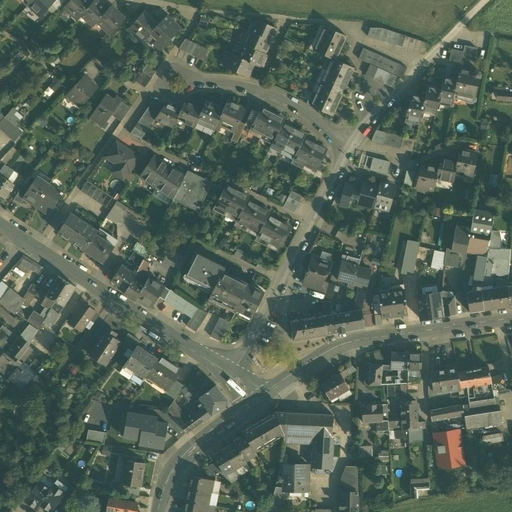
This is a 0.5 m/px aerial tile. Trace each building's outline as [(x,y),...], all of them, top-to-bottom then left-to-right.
[(28,6),(40,18),(52,5),(56,0),(33,0),(29,5),(28,6)] [(63,0),(56,0),(52,5),(56,9),(64,1),(63,0)] [(65,0),(64,1),(56,9),(60,13),(65,8),(66,9),(74,1),(73,0),(65,0)] [(91,5),(85,0),(74,0),(74,1),(66,9),(77,20),(81,15),(91,5)] [(106,12),(95,0),(91,5),(81,15),(93,26),(97,22),(106,12)] [(123,18),(111,7),(106,12),(97,22),(109,32),(117,24),(123,18)] [(158,25),(145,13),(130,29),(135,34),(136,33),(144,40),(147,37),(158,25)] [(180,29),(166,16),(158,25),(147,37),(160,50),(180,29)] [(276,29),(257,20),(252,33),(270,42),(276,29)] [(122,28),(117,24),(109,32),(114,37),(122,28)] [(346,36),(329,28),(324,26),(319,39),(341,49),(346,36)] [(376,28),(370,28),(367,37),(373,38),(376,28)] [(376,28),(373,38),(379,40),(382,29),(376,28)] [(388,31),(382,29),(379,40),(384,42),(388,31)] [(394,33),(388,31),(384,42),(390,44),(394,33)] [(252,33),(249,32),(243,44),(245,46),(265,54),(270,42),(252,33)] [(400,34),(394,33),(390,44),(396,46),(400,34)] [(405,36),(400,34),(396,46),(402,48),(405,36)] [(405,36),(402,48),(407,50),(411,38),(405,36)] [(417,40),(411,38),(407,50),(413,51),(417,40)] [(185,39),(180,46),(179,49),(186,53),(191,42),(185,39)] [(341,49),(319,39),(313,50),(332,59),(335,60),(341,49)] [(422,42),(417,40),(413,51),(419,53),(422,42)] [(191,42),(186,53),(191,55),(196,44),(191,42)] [(428,44),(422,42),(419,53),(424,55),(428,44)] [(202,47),(196,44),(191,55),(197,58),(202,47)] [(265,54),(245,46),(240,58),(254,65),(261,68),(267,55),(265,54)] [(470,47),(465,46),(463,52),(462,58),(468,59),(470,47)] [(202,47),(197,58),(203,61),(208,50),(202,47)] [(476,48),(470,47),(468,59),(474,60),(476,48)] [(369,51),(363,48),(358,59),(364,62),(369,51)] [(457,50),(452,49),(449,61),(455,62),(457,50)] [(463,52),(457,50),(455,62),(461,63),(462,58),(463,52)] [(374,53),(369,51),(364,62),(369,64),(374,53)] [(161,58),(155,53),(147,65),(157,71),(164,61),(161,58)] [(380,56),(374,53),(369,64),(370,64),(375,67),(380,56)] [(240,58),(231,54),(225,67),(248,77),(254,65),(240,58)] [(385,58),(380,56),(375,67),(379,69),(380,69),(385,58)] [(391,61),(385,58),(380,69),(384,71),(386,72),(391,61)] [(335,60),(332,59),(326,70),(348,80),(353,68),(335,60)] [(396,63),(391,61),(386,72),(388,73),(391,74),(396,63)] [(396,63),(391,74),(396,77),(401,66),(396,63)] [(375,67),(370,64),(365,75),(370,77),(375,67)] [(157,71),(147,65),(142,72),(152,78),(157,71)] [(401,66),(396,77),(397,77),(402,79),(407,68),(401,66)] [(379,69),(375,67),(370,77),(374,80),(379,69)] [(380,69),(379,69),(374,80),(379,82),(384,71),(380,69)] [(473,72),(459,69),(457,81),(454,95),(464,97),(466,96),(472,98),(474,96),(475,92),(476,87),(478,79),(480,78),(481,75),(479,72),(475,71),(473,72)] [(348,80),(326,70),(321,82),(342,92),(348,80)] [(386,72),(384,71),(379,82),(383,84),(388,73),(386,72)] [(152,78),(142,72),(135,81),(145,88),(152,78)] [(391,74),(388,73),(383,84),(393,88),(397,77),(396,77),(391,74)] [(84,77),(68,96),(74,101),(76,98),(83,103),(96,88),(84,77)] [(44,92),(51,97),(61,82),(55,78),(44,92)] [(443,78),(441,89),(441,90),(439,101),(452,104),(454,95),(457,81),(443,78)] [(342,92),(321,82),(316,94),(337,104),(342,92)] [(441,89),(427,87),(427,88),(425,98),(425,99),(422,110),(436,113),(439,101),(441,90),(441,89)] [(337,104),(316,94),(310,106),(332,115),(337,104)] [(113,101),(106,95),(89,118),(97,124),(101,119),(106,123),(111,115),(116,109),(121,102),(115,98),(113,101)] [(425,98),(411,96),(406,119),(420,122),(422,110),(425,99),(425,98)] [(160,101),(155,98),(148,107),(153,111),(160,101)] [(160,101),(153,111),(158,114),(166,104),(161,100),(160,101)] [(203,109),(185,101),(181,110),(178,116),(185,120),(184,123),(194,128),(198,119),(203,109)] [(245,109),(228,101),(224,110),(217,124),(234,132),(239,122),(245,109)] [(121,102),(116,109),(126,116),(131,109),(121,102)] [(224,110),(206,102),(203,109),(198,119),(205,122),(204,126),(214,131),(217,124),(224,110)] [(181,110),(166,103),(166,104),(158,114),(155,119),(154,120),(172,129),(178,116),(181,110)] [(153,111),(148,107),(145,112),(155,119),(158,114),(153,111)] [(273,113),(261,107),(258,113),(250,128),(262,134),(273,113)] [(126,116),(116,109),(111,115),(121,123),(126,116)] [(245,124),(245,125),(250,128),(258,113),(252,110),(245,124)] [(145,112),(141,118),(151,124),(154,120),(155,119),(145,112)] [(273,113),(262,134),(274,140),(283,123),(285,119),(273,113)] [(22,133),(5,117),(0,122),(0,128),(14,142),(22,133)] [(151,124),(141,118),(138,122),(148,129),(151,124)] [(148,129),(138,122),(135,127),(145,134),(148,129)] [(245,124),(239,122),(234,132),(230,140),(237,143),(245,125),(245,124)] [(283,123),(274,140),(272,144),(284,149),(294,129),(283,123)] [(145,134),(135,127),(130,134),(134,136),(135,137),(141,140),(145,134)] [(306,135),(294,129),(284,149),(295,155),(304,138),(306,135)] [(386,133),(376,130),(371,142),(383,144),(386,133)] [(387,133),(386,133),(383,144),(389,146),(392,134),(387,133)] [(392,134),(389,146),(394,147),(397,136),(392,134)] [(397,136),(394,147),(400,149),(403,137),(397,136)] [(409,139),(403,137),(400,149),(406,150),(409,139)] [(316,144),(304,138),(295,155),(293,159),(305,165),(316,144)] [(415,140),(409,139),(406,150),(412,152),(415,140)] [(138,157),(116,142),(107,157),(118,164),(112,172),(123,179),(128,171),(129,172),(138,157)] [(327,150),(316,144),(305,165),(315,171),(316,171),(320,163),(327,150)] [(460,150),(457,163),(454,176),(455,176),(456,170),(464,172),(464,175),(472,177),(477,154),(460,150)] [(170,167),(154,156),(140,177),(156,188),(170,167)] [(364,169),(367,157),(361,156),(359,167),(364,169)] [(370,170),(373,159),(367,157),(364,169),(370,170)] [(379,160),(373,159),(370,170),(376,172),(379,160)] [(457,163),(440,159),(438,168),(436,179),(453,182),(454,176),(457,163)] [(385,161),(379,160),(376,172),(382,173),(385,161)] [(391,163),(385,161),(382,173),(387,175),(391,163)] [(325,165),(320,163),(316,171),(315,171),(313,175),(319,178),(325,165)] [(396,164),(391,163),(387,175),(393,176),(396,164)] [(13,171),(4,165),(1,169),(10,175),(13,171)] [(438,168),(423,165),(419,181),(423,182),(422,188),(433,191),(436,179),(438,168)] [(170,167),(156,188),(173,199),(174,199),(185,177),(170,167)] [(10,175),(1,169),(0,170),(0,175),(7,180),(10,175)] [(211,183),(187,171),(185,177),(174,199),(198,210),(211,183)] [(412,187),(415,173),(407,171),(404,185),(412,187)] [(489,183),(496,185),(499,175),(491,173),(489,183)] [(7,180),(0,175),(0,195),(4,198),(13,184),(7,180)] [(27,190),(22,198),(23,199),(35,206),(47,187),(35,179),(27,190)] [(87,181),(80,191),(85,194),(92,184),(87,181)] [(380,187),(363,182),(360,193),(352,191),(354,186),(345,183),(339,206),(348,208),(351,197),(358,199),(356,208),(364,211),(365,207),(374,209),(374,207),(380,187)] [(391,185),(381,182),(380,187),(374,207),(388,211),(391,200),(394,190),(391,185)] [(47,187),(35,206),(47,215),(48,215),(54,206),(62,193),(49,184),(47,187)] [(97,187),(92,184),(85,194),(90,197),(97,187)] [(237,191),(225,185),(215,206),(227,212),(237,191)] [(27,190),(22,186),(13,199),(20,203),(23,199),(22,198),(27,190)] [(102,191),(97,187),(90,197),(95,201),(102,191)] [(102,191),(95,201),(100,204),(106,194),(102,191)] [(249,197),(237,191),(227,212),(238,218),(247,200),(249,197)] [(302,197),(291,191),(289,197),(299,202),(302,197)] [(283,206),(288,197),(281,193),(276,202),(283,206)] [(100,204),(105,207),(111,197),(107,194),(106,194),(100,204)] [(111,197),(105,207),(111,211),(115,205),(117,201),(111,197)] [(299,202),(289,197),(286,202),(297,207),(299,202)] [(259,206),(247,200),(238,218),(236,221),(248,227),(259,206)] [(397,202),(391,200),(388,211),(387,215),(393,217),(397,202)] [(297,207),(286,202),(283,207),(294,213),(297,207)] [(125,212),(115,205),(111,211),(106,217),(117,224),(125,212)] [(54,206),(48,215),(47,215),(45,217),(51,221),(59,210),(54,206)] [(270,212),(259,206),(248,227),(259,233),(268,216),(270,212)] [(494,213),(474,210),(471,229),(469,235),(490,238),(494,213)] [(97,231),(70,213),(56,233),(84,251),(95,234),(97,231)] [(280,222),(268,216),(259,233),(257,237),(269,243),(280,222)] [(291,227),(280,222),(269,243),(280,249),(291,227)] [(471,229),(457,226),(452,250),(460,251),(466,252),(469,235),(471,229)] [(114,247),(95,234),(84,251),(104,263),(114,247)] [(490,238),(469,235),(466,252),(480,255),(487,256),(488,249),(490,238)] [(135,251),(144,258),(151,244),(141,236),(132,249),(135,251)] [(499,240),(490,238),(488,249),(498,249),(499,240)] [(401,273),(413,276),(419,243),(407,241),(401,273)] [(345,248),(345,255),(361,257),(362,250),(345,248)] [(457,267),(460,251),(452,250),(447,249),(447,253),(446,265),(457,267)] [(498,249),(488,249),(487,256),(483,276),(497,278),(504,279),(506,250),(498,249)] [(446,265),(447,253),(434,250),(431,268),(444,271),(445,269),(446,265)] [(130,259),(140,266),(143,260),(144,258),(135,251),(130,259)] [(185,258),(168,251),(163,262),(180,269),(185,258)] [(40,275),(44,267),(23,255),(16,266),(25,271),(27,267),(40,275)] [(224,268),(197,255),(185,278),(213,291),(222,272),(224,268)] [(487,256),(480,255),(474,289),(481,290),(483,276),(487,256)] [(329,262),(312,257),(305,279),(322,285),(323,282),(329,262)] [(354,285),(358,267),(360,260),(347,257),(345,264),(341,263),(336,280),(354,285)] [(138,270),(144,273),(149,263),(143,260),(140,266),(138,270)] [(131,273),(120,266),(111,280),(126,290),(126,291),(134,278),(136,273),(133,271),(131,273)] [(371,271),(358,267),(354,285),(359,286),(367,288),(371,271)] [(134,278),(126,291),(126,290),(124,294),(135,302),(137,298),(145,286),(144,285),(139,282),(144,273),(138,270),(136,273),(134,278)] [(249,285),(222,272),(213,291),(210,296),(218,300),(217,303),(227,308),(228,306),(236,310),(249,285)] [(67,282),(58,276),(50,290),(58,295),(67,282)] [(497,278),(483,276),(481,290),(489,289),(492,289),(497,278)] [(144,285),(145,286),(137,298),(152,307),(158,297),(165,287),(149,277),(144,285)] [(322,285),(305,279),(303,285),(325,293),(328,283),(323,282),(322,285)] [(0,282),(0,300),(10,288),(2,280),(0,282)] [(76,287),(67,282),(58,295),(68,301),(76,287)] [(335,286),(328,283),(325,293),(322,303),(330,301),(335,286)] [(264,293),(249,285),(236,310),(236,311),(252,318),(264,293)] [(393,292),(378,294),(378,296),(381,315),(381,318),(407,314),(404,290),(403,285),(392,286),(393,292)] [(367,288),(359,286),(353,308),(354,311),(362,309),(367,288)] [(492,289),(489,289),(492,309),(510,306),(507,286),(492,289)] [(186,326),(195,332),(208,314),(165,287),(158,297),(191,319),(186,326)] [(0,300),(0,303),(15,316),(25,301),(10,288),(0,300)] [(489,289),(481,290),(484,310),(492,309),(489,289)] [(58,295),(50,290),(41,305),(46,308),(49,310),(58,295)] [(481,290),(467,293),(466,293),(469,312),(484,310),(481,290)] [(440,293),(417,296),(420,320),(443,317),(443,316),(441,299),(440,293)] [(68,301),(58,295),(49,310),(46,308),(42,313),(47,316),(55,320),(59,314),(60,314),(68,301)] [(381,315),(378,296),(372,296),(374,316),(381,315)] [(454,297),(441,299),(443,316),(456,314),(454,297)] [(322,303),(324,316),(332,315),(330,301),(322,303)] [(80,306),(77,304),(71,313),(74,315),(80,306)] [(74,315),(71,320),(75,323),(75,325),(74,326),(81,331),(94,312),(82,304),(80,306),(74,315)] [(354,311),(341,313),(344,331),(365,328),(362,309),(354,311)] [(27,322),(39,329),(47,316),(42,313),(40,317),(33,312),(27,322)] [(332,315),(324,316),(327,334),(329,334),(344,331),(341,313),(332,315)] [(322,316),(290,321),(293,340),(327,334),(324,316),(322,317),(322,316)] [(230,322),(220,317),(210,337),(220,342),(230,322)] [(100,323),(93,334),(100,339),(107,328),(100,323)] [(30,325),(20,338),(29,344),(39,332),(30,325)] [(3,327),(0,331),(0,347),(6,353),(5,354),(6,355),(12,348),(4,342),(10,333),(3,327)] [(100,339),(94,348),(110,359),(121,342),(114,338),(117,334),(107,328),(100,339)] [(128,334),(122,343),(128,348),(135,338),(128,334)] [(141,342),(135,338),(128,348),(133,352),(137,346),(138,346),(141,342)] [(12,348),(6,355),(16,362),(18,359),(28,347),(19,340),(12,348)] [(133,352),(124,365),(134,372),(147,352),(138,346),(137,346),(133,352)] [(28,347),(18,359),(22,363),(32,350),(28,347)] [(110,359),(94,348),(89,355),(105,366),(110,359)] [(385,363),(385,351),(375,352),(376,363),(385,363)] [(147,352),(134,372),(144,379),(146,376),(157,359),(147,352)] [(407,353),(391,352),(390,369),(398,369),(407,370),(407,353)] [(421,354),(407,353),(407,370),(420,370),(421,354)] [(6,355),(5,354),(0,360),(0,368),(10,377),(22,363),(18,359),(16,362),(6,355)] [(181,370),(160,356),(157,359),(146,376),(167,390),(174,380),(181,370)] [(272,364),(274,366),(281,360),(279,358),(272,364)] [(29,368),(35,373),(41,365),(35,360),(29,368)] [(29,368),(22,363),(10,377),(9,379),(22,389),(35,373),(29,368)] [(382,365),(370,365),(368,385),(380,385),(382,365)] [(488,367),(458,373),(460,387),(460,388),(466,387),(491,382),(490,379),(488,367)] [(457,368),(436,371),(436,372),(431,373),(434,391),(460,387),(458,373),(457,368)] [(407,370),(398,369),(398,378),(398,379),(407,379),(407,377),(407,370)] [(54,377),(45,370),(40,377),(48,384),(54,377)] [(420,370),(407,370),(407,377),(420,378),(420,370)] [(339,373),(321,384),(328,396),(333,393),(335,397),(348,389),(339,373)] [(508,375),(490,379),(491,382),(494,398),(498,397),(502,396),(501,392),(511,390),(508,375)] [(183,386),(174,380),(167,390),(165,393),(174,399),(183,386)] [(491,382),(466,387),(469,408),(463,409),(464,415),(465,421),(466,429),(502,424),(498,397),(494,398),(491,382)] [(181,427),(186,434),(226,404),(227,400),(216,386),(198,398),(206,409),(197,415),(194,417),(188,421),(181,427)] [(185,397),(188,402),(199,394),(196,389),(185,397)] [(30,401),(19,391),(12,399),(23,408),(30,401)] [(167,407),(181,427),(188,421),(174,401),(167,407)] [(415,401),(407,402),(408,416),(409,416),(410,429),(417,429),(417,423),(415,401)] [(185,404),(194,417),(197,415),(188,402),(185,404)] [(407,402),(401,402),(402,421),(402,430),(408,429),(410,429),(409,416),(408,416),(407,402)] [(381,405),(362,406),(363,422),(377,422),(382,421),(382,417),(381,406),(381,405)] [(455,417),(464,415),(463,409),(462,405),(453,407),(455,417)] [(445,409),(430,412),(432,421),(455,417),(453,407),(445,409)] [(275,412),(242,431),(245,435),(255,452),(284,435),(286,413),(275,412)] [(163,449),(167,425),(155,423),(156,418),(128,413),(125,437),(140,440),(140,445),(163,449)] [(333,415),(286,413),(284,435),(314,436),(332,437),(333,415)] [(388,420),(382,421),(382,422),(377,422),(377,431),(388,430),(388,422),(388,420)] [(402,421),(388,422),(388,430),(395,430),(402,430),(402,421)] [(465,421),(458,422),(461,439),(467,438),(466,429),(465,421)] [(402,430),(395,430),(395,439),(403,439),(403,436),(408,436),(408,429),(402,430)] [(410,429),(408,429),(408,436),(409,439),(413,439),(421,438),(420,429),(417,429),(410,429)] [(459,431),(435,434),(439,468),(463,465),(462,459),(459,431)] [(255,452),(245,435),(234,441),(235,443),(245,461),(256,454),(255,452)] [(332,437),(314,436),(313,468),(331,469),(332,437)] [(235,443),(224,449),(235,469),(246,463),(245,461),(235,443)] [(359,458),(373,457),(372,446),(358,447),(359,458)] [(224,449),(213,456),(216,462),(222,471),(224,475),(235,469),(224,449)] [(144,463),(125,460),(121,484),(127,485),(140,487),(144,463)] [(216,462),(206,467),(216,474),(222,471),(216,462)] [(280,471),(274,494),(282,496),(284,491),(283,490),(284,465),(281,465),(281,467),(280,471)] [(309,466),(284,465),(283,490),(284,491),(308,491),(309,466)] [(216,474),(206,467),(204,479),(212,480),(215,481),(216,474)] [(345,467),(341,479),(341,480),(344,480),(344,479),(357,480),(357,467),(346,467),(345,467)] [(37,473),(32,480),(26,488),(32,492),(39,482),(43,477),(37,473)] [(43,477),(39,482),(32,492),(25,501),(36,510),(40,505),(39,505),(54,485),(55,484),(44,476),(43,477)] [(204,479),(191,476),(188,489),(210,493),(212,480),(204,479)] [(412,497),(428,497),(428,489),(431,489),(430,478),(411,478),(412,497)] [(54,485),(39,505),(40,505),(49,511),(50,511),(57,503),(64,493),(54,485)] [(140,487),(127,485),(126,494),(138,496),(140,487)] [(73,492),(67,488),(64,493),(57,503),(64,507),(73,492)] [(210,493),(188,489),(186,501),(208,505),(210,493)] [(358,511),(358,493),(340,493),(339,511),(358,511)] [(282,496),(274,494),(268,509),(277,511),(282,496)] [(138,496),(137,503),(137,504),(147,506),(149,498),(138,496)] [(137,503),(109,498),(106,511),(135,511),(137,504),(137,503)] [(206,511),(208,505),(186,501),(184,511),(206,511)]
